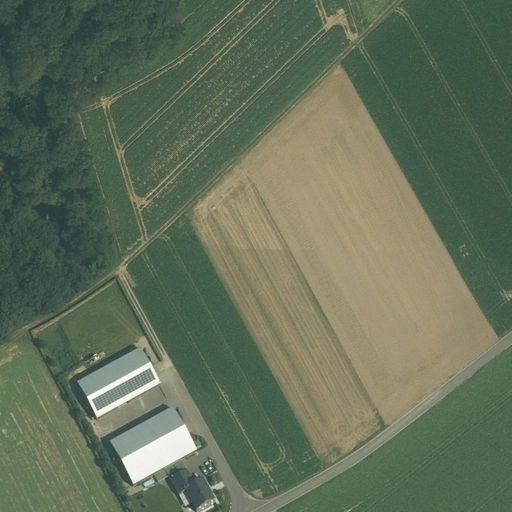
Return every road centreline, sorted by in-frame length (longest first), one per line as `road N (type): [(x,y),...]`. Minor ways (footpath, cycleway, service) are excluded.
road 1 (track): [(396,0),(117,273),(157,344)]
road 2 (secondary): [(262,511),(366,449),(511,338)]
road 3 (track): [(117,273),(0,344)]
